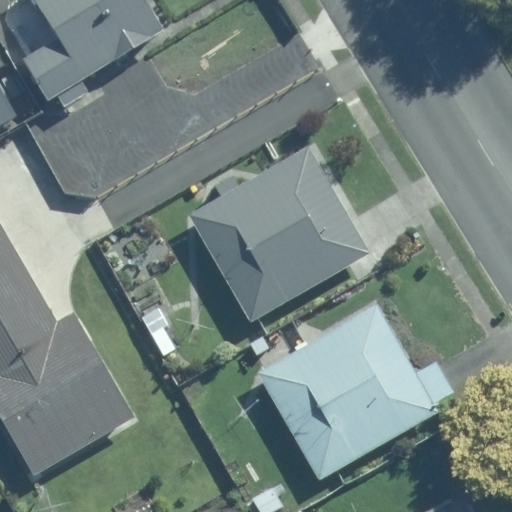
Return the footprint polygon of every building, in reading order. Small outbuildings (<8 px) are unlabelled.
[(36,0),(65,47),(27,70),(50,109),(60,102),(68,115),(98,97),(92,88),(175,38),(154,3),(158,0),(36,0)] [(366,261),(304,154),(184,221),(246,330),(366,261)] [(0,228),(0,416),(36,481),(140,423),(78,312),(54,325),(0,228)] [(411,381),(372,314),(254,381),(315,487),(434,420),(429,411),(451,399),(433,369),(411,381)] [(468,511),(456,490),(419,511),(468,511)]
